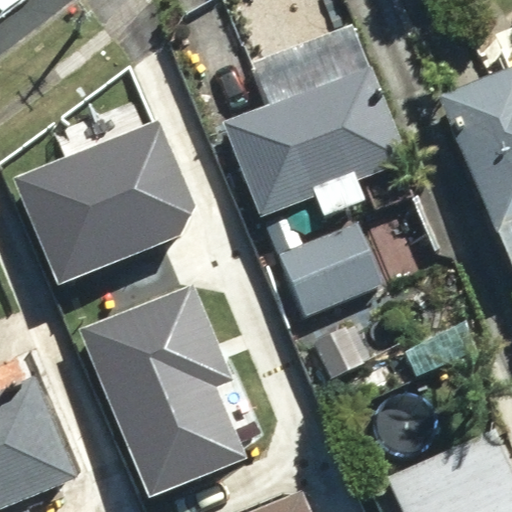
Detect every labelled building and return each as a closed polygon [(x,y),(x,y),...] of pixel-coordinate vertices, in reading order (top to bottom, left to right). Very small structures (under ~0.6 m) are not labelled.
[(304,202),(312,223),(357,208),(349,185),(401,167),(367,72),(215,128),(250,222),(304,202)] [(421,108),(494,286),(511,277),(511,82),(511,83),(508,73),(421,108)] [(88,369),(120,446),(193,416),(168,357),(188,348),(180,329),(221,312),(182,216),(102,249),(99,242),(39,267),(81,372),(88,369)] [(308,241),(318,271),(347,262),(338,231),(308,241)] [(0,511),(22,511),(18,502),(67,482),(26,378),(0,388),(0,511)] [(511,511),(504,493),(507,491),(483,436),(379,480),(391,511),(511,511)]
